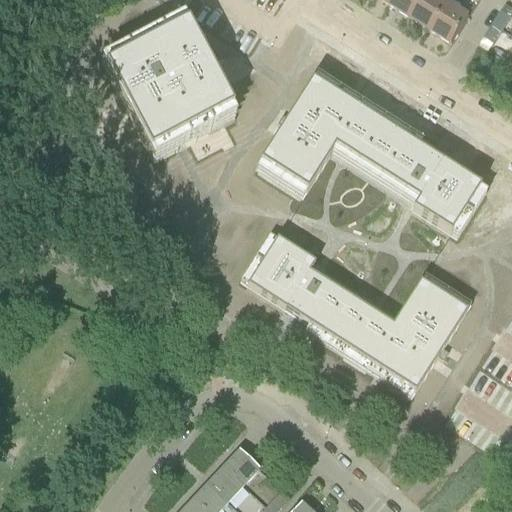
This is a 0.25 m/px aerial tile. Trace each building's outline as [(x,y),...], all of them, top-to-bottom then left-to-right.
[(392,0),(388,8),(409,21),(422,0),(392,0)] [(422,0),(409,21),(429,34),(446,6),(436,0),(422,0)] [(446,6),(429,34),(451,48),(468,20),(446,6)] [(501,14),(492,28),(502,34),(510,20),(501,14)] [(102,76),(118,106),(131,132),(147,162),(147,161),(172,148),(182,143),(204,132),(207,139),(223,130),(233,125),(216,94),(209,80),(215,77),(210,69),(205,72),(181,26),(164,34),(155,39),(159,46),(102,76)] [(502,34),(492,28),(484,41),(493,47),(502,34)] [(276,140),(257,169),(258,170),(304,199),(332,155),(415,208),(409,217),(448,241),(448,240),(477,196),(477,195),(440,171),(426,162),(341,108),(310,88),(309,88),(290,118),(286,125),(280,121),(275,129),(281,133),(276,140)] [(245,292),(282,316),(296,325),(343,355),(375,376),(381,379),(412,399),(431,370),(436,363),(441,366),(446,358),(441,355),(446,347),(464,318),(463,317),(418,288),(390,332),(307,279),(312,270),(274,246),(245,292)] [(409,460),(439,427),(446,433),(462,415),(434,390),(388,440),(409,460)] [(238,455),(222,472),(241,491),(258,474),(238,455)] [(222,472),(206,489),(226,507),(241,491),(222,472)] [(206,489),(191,505),(197,511),(221,511),(226,507),(206,489)] [(281,495),(267,510),(269,511),(278,511),(288,502),(281,495)]
